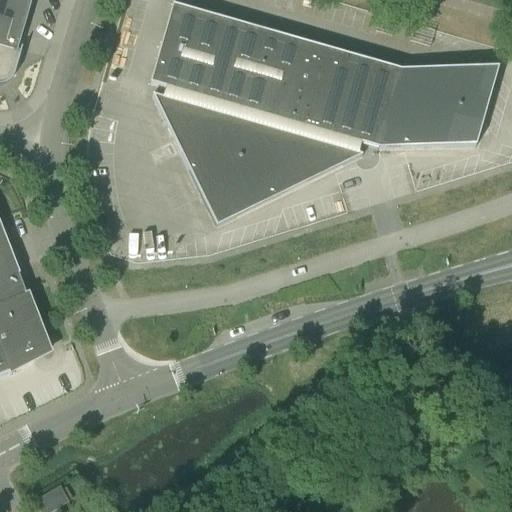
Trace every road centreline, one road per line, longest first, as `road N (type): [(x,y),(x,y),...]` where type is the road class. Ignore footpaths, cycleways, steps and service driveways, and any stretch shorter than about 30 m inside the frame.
road 1 (unclassified): [(95,319),(235,295),(511,204)]
road 2 (secondary): [(123,397),(498,269)]
road 3 (unclassified): [(95,319),(56,214),(50,147)]
road 4 (unclassified): [(50,147),(89,0)]
road 5 (secondary): [(0,455),(123,397)]
road 6 (track): [(510,412),(410,320)]
